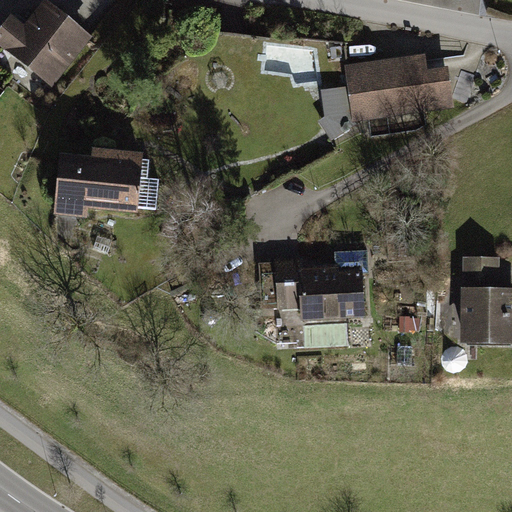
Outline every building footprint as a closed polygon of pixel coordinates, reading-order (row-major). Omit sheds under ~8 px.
[(90,37),(46,3),(26,29),(11,18),(0,31),(0,43),(52,84),(90,37)] [(422,58),(346,70),(354,121),(453,106),(447,69),(424,72),(422,58)] [(339,85),(319,88),(327,135),(347,132),(339,85)] [(95,161),(62,158),(57,212),(84,214),(85,207),(136,212),(141,155),(96,151),(95,161)] [(494,260),(468,259),(466,342),(511,343),(511,288),(493,288),(494,260)] [(301,261),(278,262),(280,309),(304,308),(305,319),(363,316),(361,273),(336,275),(335,267),(301,269),(301,261)]
